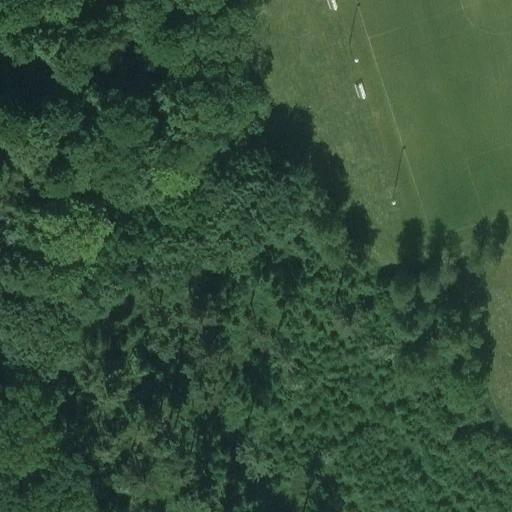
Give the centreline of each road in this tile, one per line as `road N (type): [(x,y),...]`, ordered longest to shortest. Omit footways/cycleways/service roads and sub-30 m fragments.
road 1 (track): [(0,276),(135,195),(195,142),(199,0)]
road 2 (track): [(53,511),(0,381)]
